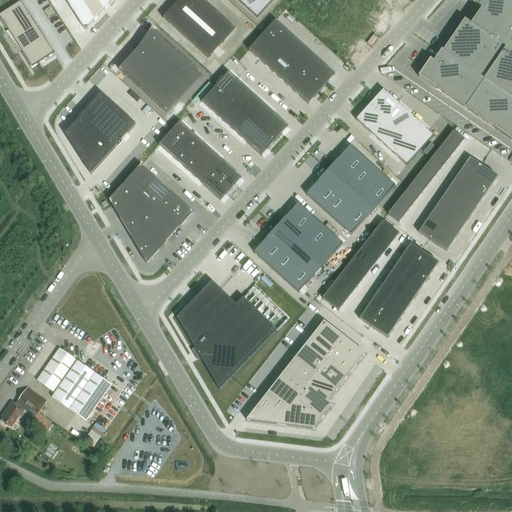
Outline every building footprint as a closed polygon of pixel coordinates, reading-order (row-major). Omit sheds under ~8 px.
[(65,0),(72,10),(88,0),(65,0)] [(89,0),(88,0),(72,10),(85,31),(99,15),(89,0)] [(89,0),(99,15),(113,0),(89,0)] [(202,0),(180,0),(163,19),(208,59),(235,29),(202,0)] [(236,0),(258,19),(274,0),(236,0)] [(432,65),(420,83),(496,135),(511,145),(511,2),(510,0),(465,0),(463,2),(483,15),(473,30),(466,26),(445,57),(443,56),(435,68),(432,65)] [(21,2),(0,15),(0,20),(8,33),(11,31),(22,51),(20,52),(32,70),(55,55),(21,2)] [(51,7),(44,12),(49,20),(56,16),(51,7)] [(276,21),(263,36),(278,49),(291,34),(276,21)] [(154,32),(119,71),(167,115),(203,76),(154,32)] [(291,34),(278,49),(285,56),(299,41),(291,34)] [(263,36),(249,51),(264,64),(278,49),(263,36)] [(299,41),(285,56),(292,63),(306,48),(299,41)] [(306,48),(292,63),(300,69),(313,54),(306,48)] [(278,49),(264,64),(272,71),(285,56),(278,49)] [(313,54),(300,69),(307,76),(321,61),(313,54)] [(285,56),(272,71),(279,78),(292,63),(285,56)] [(321,61),(307,76),(322,89),(336,74),(321,61)] [(292,63),(279,78),(286,84),(300,69),(292,63)] [(300,69),(286,84),(294,91),(307,76),(300,69)] [(230,72),(216,87),(231,101),(245,86),(230,72)] [(307,76),(294,91),(309,104),(322,89),(307,76)] [(245,86),(231,101),(239,107),(252,92),(245,86)] [(216,88),(203,102),(218,116),(231,101),(216,87),(216,88)] [(382,91),(356,120),(406,166),(433,136),(382,91)] [(252,92),(239,107),(246,114),(260,99),(252,92)] [(102,94),(71,128),(87,153),(81,160),(91,175),(136,125),(102,94)] [(260,99),(246,114),(253,121),(267,106),(260,99)] [(231,101),(218,116),(225,122),(239,107),(231,101)] [(267,106),(253,121),(261,127),(274,113),(267,106)] [(239,107),(225,122),(232,129),(246,114),(239,107)] [(274,113),(261,127),(276,141),(289,126),(274,113)] [(246,114),(232,129),(240,136),(253,121),(246,114)] [(253,121),(240,136),(247,142),(261,127),(253,121)] [(179,123),(169,134),(186,150),(196,138),(179,123)] [(261,127),(247,142),(262,156),(276,141),(261,127)] [(453,132),(449,138),(459,146),(464,140),(453,132)] [(169,134),(158,146),(175,161),(186,150),(169,134)] [(196,138),(186,150),(195,158),(205,146),(196,138)] [(449,138),(444,144),(455,152),(459,146),(449,138)] [(444,144),(440,150),(450,158),(455,152),(444,144)] [(205,146),(195,158),(204,166),(214,154),(205,146)] [(351,147),(329,171),(374,212),(396,187),(351,147)] [(186,150),(175,161),(184,169),(195,158),(186,150)] [(440,150),(435,156),(445,164),(450,158),(440,150)] [(214,154),(204,166),(213,174),(223,162),(214,154)] [(435,156),(430,161),(441,170),(445,164),(435,156)] [(195,158),(184,169),(193,177),(204,166),(195,158)] [(471,159),(466,165),(477,173),(481,166),(471,159)] [(430,161),(426,167),(436,175),(441,170),(430,161)] [(223,162),(213,174),(231,190),(241,179),(223,162)] [(466,165),(462,171),(473,179),(476,175),(477,173),(466,165)] [(127,181),(109,201),(120,219),(131,237),(147,265),(167,243),(180,228),(194,213),(171,193),(156,179),(141,166),(127,181)] [(204,166),(193,177),(202,185),(213,174),(204,166)] [(477,173),(476,175),(492,186),(498,178),(481,166),(477,173)] [(426,167),(421,173),(431,181),(436,175),(426,167)] [(329,171),(307,196),(351,236),(374,212),(329,171)] [(462,171),(458,178),(469,185),(470,183),(473,179),(462,171)] [(421,173),(416,179),(427,187),(431,181),(421,173)] [(213,174),(202,185),(220,202),(231,190),(213,174)] [(473,179),(470,183),(487,194),(492,186),(476,175),(473,179)] [(458,178),(454,184),(464,191),(469,185),(458,178)] [(416,179),(412,185),(422,193),(427,187),(416,179)] [(469,185),(464,191),(481,203),(487,194),(470,183),(469,185)] [(454,184),(449,190),(460,197),(464,191),(454,184)] [(412,185),(407,191),(418,199),(422,193),(412,185)] [(449,190),(445,196),(456,204),(459,199),(460,197),(449,190)] [(407,191),(403,197),(413,205),(418,199),(407,191)] [(460,197),(459,199),(475,211),(481,203),(464,191),(460,197)] [(445,196),(441,202),(452,210),(453,208),(456,204),(445,196)] [(403,197),(398,203),(408,211),(413,205),(403,197)] [(456,204),(453,208),(470,219),(475,211),(459,199),(456,204)] [(441,202),(437,209),(447,215),(447,216),(452,210),(441,202)] [(398,203),(393,209),(404,217),(408,211),(398,203)] [(299,205),(277,229),(321,270),(343,245),(299,205)] [(452,210),(447,216),(464,227),(470,219),(453,208),(452,210)] [(393,209),(389,215),(399,223),(404,217),(393,209)] [(437,209),(432,215),(443,222),(447,216),(447,215),(437,209)] [(432,215),(428,221),(439,228),(442,224),(443,222),(432,215)] [(443,222),(442,224),(458,236),(464,227),(447,216),(443,222)] [(428,221),(424,227),(435,235),(436,233),(439,228),(428,221)] [(382,222),(377,229),(394,242),(399,235),(393,231),(382,222)] [(439,228),(436,233),(453,244),(458,236),(442,224),(439,228)] [(424,227),(420,233),(430,240),(430,241),(435,235),(424,227)] [(277,229),(255,254),(299,294),(321,270),(277,229)] [(377,229),(373,235),(389,248),(394,242),(377,229)] [(435,235),(430,241),(447,252),(453,244),(436,233),(435,235)] [(373,235),(368,241),(384,253),(389,248),(373,235)] [(368,241),(364,247),(380,259),(384,253),(368,241)] [(413,241),(409,248),(420,256),(425,249),(413,241)] [(364,247),(359,252),(375,265),(380,259),(364,247)] [(409,248),(405,254),(416,262),(419,257),(420,256),(409,248)] [(420,256),(419,257),(436,269),(441,260),(425,249),(420,256)] [(359,252),(354,258),(371,271),(375,265),(359,252)] [(405,254),(400,260),(412,268),(414,266),(416,262),(405,254)] [(416,262),(414,266),(430,277),(436,269),(419,257),(416,262)] [(354,258),(350,264),(366,277),(371,271),(354,258)] [(400,260),(396,267),(407,274),(408,274),(412,268),(400,260)] [(350,264),(345,270),(361,283),(366,277),(350,264)] [(412,268),(408,274),(424,285),(430,277),(414,266),(412,268)] [(396,267),(392,273),(403,281),(407,274),(396,267)] [(345,270),(340,276),(357,289),(361,283),(345,270)] [(392,273),(388,279),(399,287),(402,282),(403,281),(392,273)] [(403,281),(402,282),(419,293),(424,285),(408,274),(407,274),(403,281)] [(340,276),(336,282),(352,295),(357,289),(340,276)] [(388,279),(383,285),(395,293),(397,290),(399,287),(388,279)] [(212,282),(177,319),(220,390),(277,331),(243,298),(236,306),(212,282)] [(336,282),(331,288),(347,301),(352,295),(336,282)] [(399,287),(397,290),(413,302),(419,293),(402,282),(399,287)] [(383,285),(379,291),(391,299),(395,293),(383,285)] [(331,288),(327,294),(343,307),(347,301),(331,288)] [(395,293),(391,299),(407,310),(413,302),(397,290),(395,293)] [(379,291),(375,297),(386,305),(391,299),(379,291)] [(327,294),(322,300),(338,312),(343,307),(327,294)] [(375,297),(371,304),(382,311),(385,307),(386,305),(375,297)] [(386,305),(385,307),(402,318),(407,310),(391,299),(386,305)] [(371,304),(366,310),(378,318),(380,315),(382,311),(371,304)] [(382,311),(380,315),(396,326),(402,318),(385,307),(382,311)] [(366,310),(362,316),(374,324),(378,318),(366,310)] [(378,318),(374,324),(390,335),(396,326),(380,315),(378,318)] [(324,322),(315,334),(335,351),(345,339),(324,322)] [(315,334),(305,346),(326,362),(335,351),(315,334)] [(345,339),(335,351),(356,367),(365,355),(345,339)] [(305,346),(296,358),(317,374),(326,362),(305,346)] [(87,421),(112,385),(77,361),(76,362),(59,349),(37,381),(55,393),(52,398),(87,421)] [(335,351),(326,362),(346,379),(356,367),(335,351)] [(296,358),(287,370),(308,386),(317,374),(296,358)] [(326,362),(317,374),(337,390),(346,379),(326,362)] [(287,370),(278,382),(298,398),(308,386),(287,370)] [(317,374),(308,386),(328,402),(337,390),(317,374)] [(278,382),(268,393),(289,410),(298,398),(278,382)] [(308,386),(298,398),(323,418),(333,406),(328,402),(308,386)] [(16,405),(12,402),(1,418),(3,419),(1,423),(11,430),(19,418),(21,420),(26,412),(36,419),(39,414),(47,402),(27,388),(16,405)] [(268,393),(247,421),(277,425),(289,410),(268,393)] [(289,410),(277,425),(314,430),(323,418),(298,398),(289,410)] [(36,419),(34,422),(47,431),(52,423),(39,414),(36,419)] [(96,449),(101,452),(106,444),(102,441),(96,449)]
